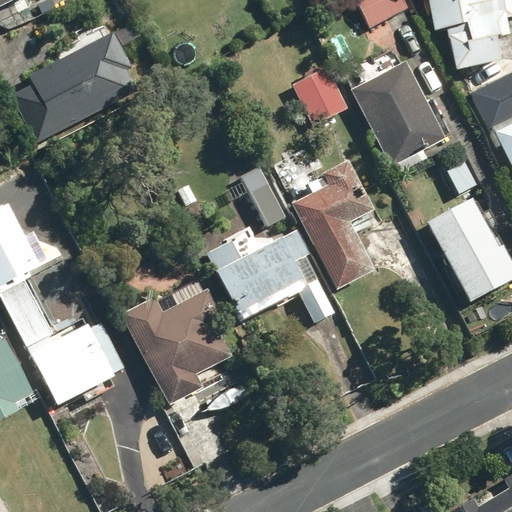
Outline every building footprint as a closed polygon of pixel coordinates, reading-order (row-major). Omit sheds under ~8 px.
[(400,16),(390,0),(348,0),(347,1),(367,34),(400,16)] [(447,26),(457,69),(501,62),(495,38),(509,35),(505,17),(511,15),(511,4),(511,0),(428,0),(434,28),(447,26)] [(12,94),(40,140),(140,82),(111,32),(28,77),(33,84),(12,94)] [(295,82),(315,123),(345,109),(326,68),(295,82)] [(347,96),(386,166),(434,140),(395,70),(347,96)] [(511,122),(496,130),(511,161),(511,122)] [(332,185),(296,201),(309,227),(312,226),(343,286),(371,272),(341,212),(344,210),(362,203),(370,199),(362,181),(357,172),(350,157),(324,169),(332,185)] [(257,175),(239,183),(261,233),(279,225),(257,175)] [(431,220),(466,299),(511,278),(511,272),(479,198),(431,220)] [(0,208),(0,303),(53,407),(116,375),(88,321),(60,334),(25,275),(38,267),(7,205),(0,208)] [(217,270),(244,323),(300,295),(314,322),(337,310),(296,230),(217,270)] [(226,353),(189,288),(122,326),(185,436),(214,419),(189,374),(226,353)] [(0,421),(40,401),(0,325),(0,421)] [(511,511),(511,474),(498,483),(503,490),(472,509),(468,501),(450,511),(511,511)]
